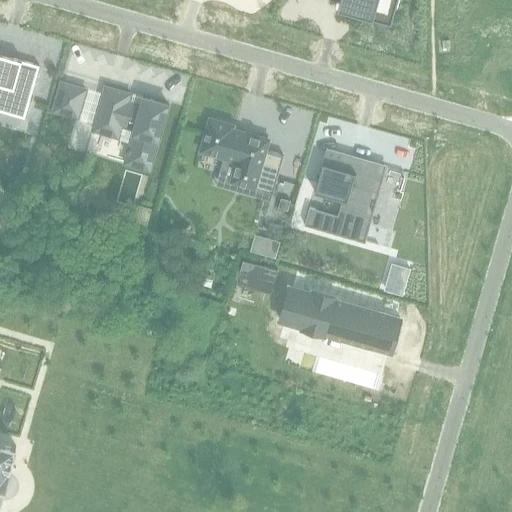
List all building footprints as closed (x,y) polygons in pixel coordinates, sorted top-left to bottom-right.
[(339,0),(339,1),(346,3),(344,11),(369,18),(368,18),(390,25),(394,10),(396,0),(339,0)] [(0,109),(7,111),(11,97),(28,102),(39,65),(0,53),(0,109)] [(61,81),(53,109),(77,116),(85,88),(61,81)] [(105,86),(93,129),(117,136),(120,124),(134,128),(124,162),(149,169),(168,103),(143,96),(141,104),(127,101),(129,93),(105,86)] [(210,117),(200,150),(236,160),(230,180),(272,192),(283,154),(265,149),(268,138),(232,128),(233,124),(210,117)] [(321,166),(314,190),(345,199),(341,215),(310,206),(305,223),(365,240),(370,223),(367,223),(383,166),(344,155),(339,171),(321,166)] [(235,283),(271,293),(277,269),(242,259),(235,283)] [(391,280),(387,291),(403,295),(406,284),(391,280)] [(291,284),(281,319),(302,325),(302,326),(324,332),(325,332),(390,350),(399,316),(335,297),(335,296),(312,290),(291,284)] [(0,500),(16,445),(0,440),(0,500)]
